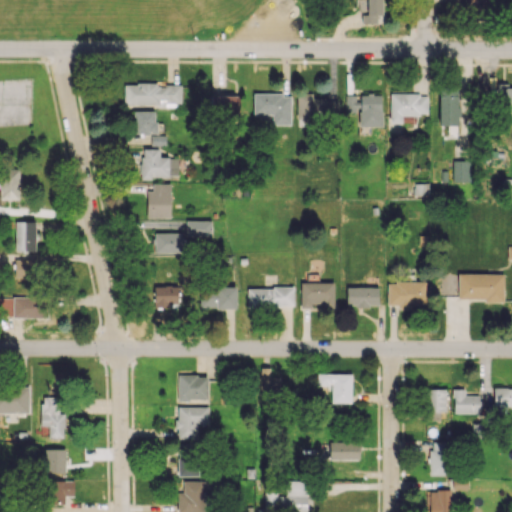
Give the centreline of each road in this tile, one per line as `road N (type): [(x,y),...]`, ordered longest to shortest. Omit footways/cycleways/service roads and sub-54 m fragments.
road 1 (residential): [(511,349),(0,347)]
road 2 (residential): [(511,50),(0,48)]
road 3 (residential): [(57,49),(113,317),(121,511)]
road 4 (residential): [(391,349),(391,511)]
